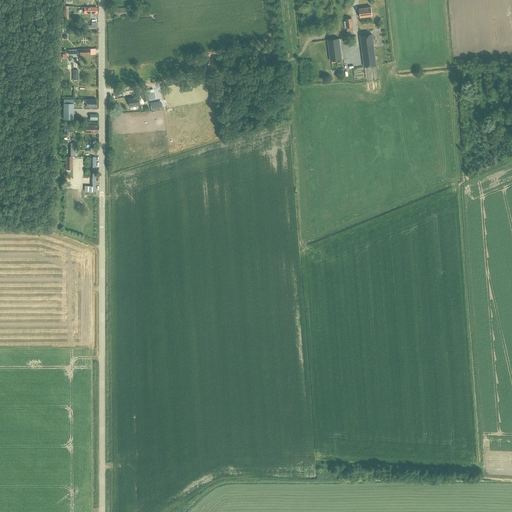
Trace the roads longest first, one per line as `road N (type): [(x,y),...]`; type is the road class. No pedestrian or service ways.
road 1 (unclassified): [(102,511),(102,0)]
road 2 (track): [(101,91),(297,59)]
